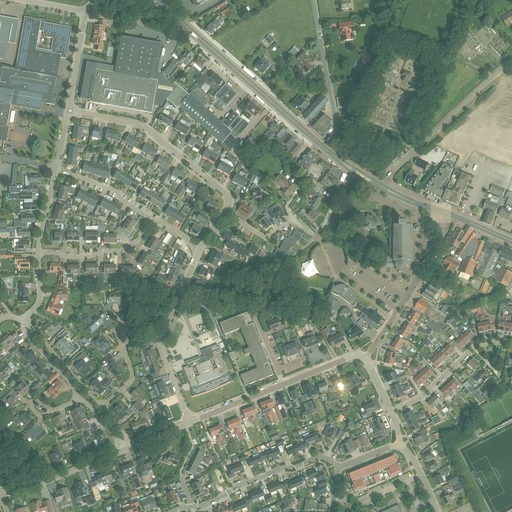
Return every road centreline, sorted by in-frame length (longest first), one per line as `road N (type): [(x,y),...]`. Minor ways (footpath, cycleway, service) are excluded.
road 1 (primary): [(336,158),(162,6)]
road 2 (residential): [(224,211),(227,195),(147,128),(68,111)]
road 3 (residential): [(189,423),(163,339),(198,252)]
road 4 (residential): [(365,359),(451,214)]
road 5 (residential): [(313,0),(340,143),(336,158)]
road 6 (residential): [(192,505),(315,457),(340,467)]
road 7 (residential): [(390,412),(481,344),(511,345)]
road 8 (residential): [(0,495),(124,449)]
road 9 (residential): [(38,254),(123,250),(153,220)]
